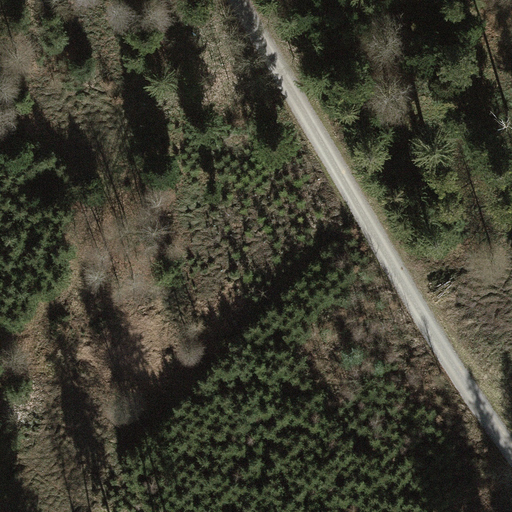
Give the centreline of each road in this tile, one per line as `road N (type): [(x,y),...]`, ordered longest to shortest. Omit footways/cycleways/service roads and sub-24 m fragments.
road 1 (track): [(235,0),(511,454)]
road 2 (track): [(0,402),(47,329),(90,233),(177,0)]
